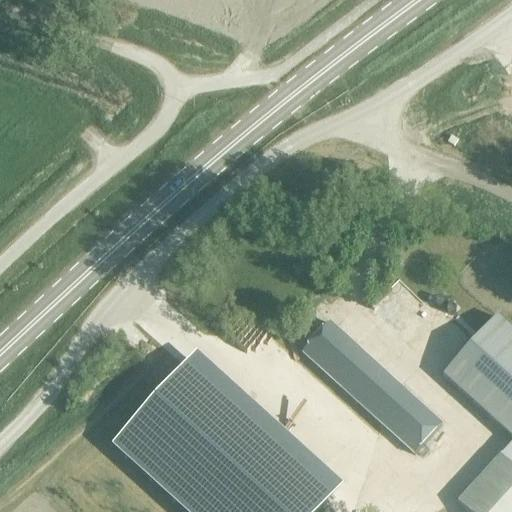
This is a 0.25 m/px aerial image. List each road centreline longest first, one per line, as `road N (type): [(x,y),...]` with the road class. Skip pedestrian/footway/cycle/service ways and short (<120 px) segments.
road 1 (secondary): [(0,359),(277,107),(420,0)]
road 2 (unclassified): [(350,118),(249,174),(112,306),(54,391),(0,446)]
road 3 (track): [(184,95),(145,145),(0,271)]
road 4 (track): [(184,95),(157,65),(0,10)]
road 5 (unclassified): [(350,118),(511,19)]
road 6 (unclassified): [(511,196),(382,141),(350,118)]
